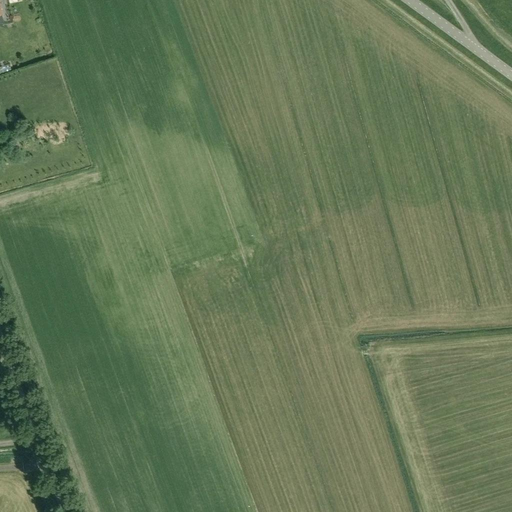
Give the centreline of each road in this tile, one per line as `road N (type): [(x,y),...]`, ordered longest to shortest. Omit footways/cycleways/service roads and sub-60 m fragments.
road 1 (unclassified): [(0,338),(62,511)]
road 2 (tertiary): [(511,75),(408,0)]
